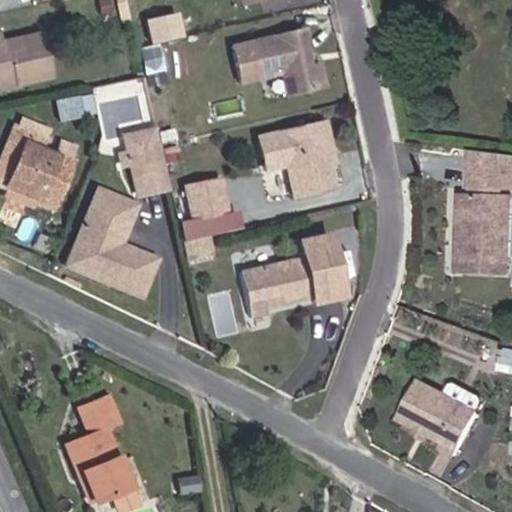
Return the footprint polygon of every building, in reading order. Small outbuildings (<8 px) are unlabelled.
[(177,11),(144,18),(149,42),(182,34),(177,11)] [(295,26),(244,39),(253,76),(272,71),(279,70),(285,92),(317,83),(311,60),(301,63),(297,44),(299,43),(295,26)] [(0,87),(25,82),(54,75),(43,34),(3,44),(0,31),(0,87)] [(279,70),(272,71),(278,93),(285,92),(279,70)] [(25,82),(0,87),(0,96),(27,90),(25,82)] [(58,117),(95,111),(92,91),(55,98),(58,117)] [(318,119),(252,136),(261,167),(281,162),(289,193),(328,183),(323,162),(320,152),(326,151),(318,119)] [(171,188),(154,124),(122,132),(138,196),(171,188)] [(22,159),(14,181),(10,191),(42,203),(45,196),(60,201),(78,151),(63,146),(60,156),(42,150),(29,145),(34,133),(34,132),(16,125),(5,153),(22,159)] [(46,137),(34,133),(29,145),(42,150),(46,137)] [(511,155),(469,148),(467,188),(511,189),(511,155)] [(0,162),(0,176),(14,181),(22,159),(5,153),(4,152),(0,162)] [(182,184),(191,220),(181,222),(186,247),(243,234),(238,210),(230,211),(222,175),(182,184)] [(94,191),(88,208),(123,220),(115,244),(121,246),(135,206),(94,191)] [(510,199),(465,199),(464,274),(509,274),(510,199)] [(88,208),(67,269),(143,296),(156,258),(121,246),(115,244),(123,220),(88,208)] [(310,260),(246,276),(258,327),(280,321),(278,311),(320,300),(321,305),(349,299),(335,240),(307,247),(310,260)] [(217,244),(193,250),(196,267),(221,261),(217,244)] [(511,359),(504,356),(500,366),(511,369),(511,359)] [(475,412),(414,383),(400,414),(443,436),(440,444),(457,452),(475,412)] [(98,493),(117,486),(132,480),(107,420),(116,417),(107,396),(78,408),(88,431),(69,440),(80,468),(86,465),(98,493)] [(195,476),(176,483),(181,497),(200,490),(195,476)] [(138,494),(132,480),(117,486),(124,500),(138,494)]
